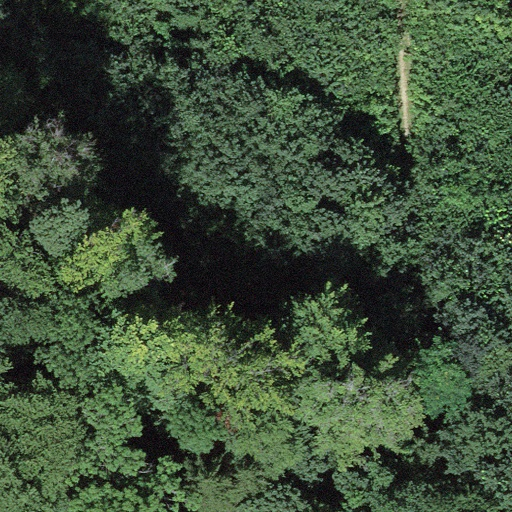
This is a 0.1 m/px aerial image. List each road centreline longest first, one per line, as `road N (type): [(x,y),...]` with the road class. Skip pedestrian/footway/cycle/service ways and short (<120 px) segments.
road 1 (track): [(397,0),(412,168),(402,327),(316,490),(296,511)]
road 2 (track): [(316,490),(404,428),(511,397)]
